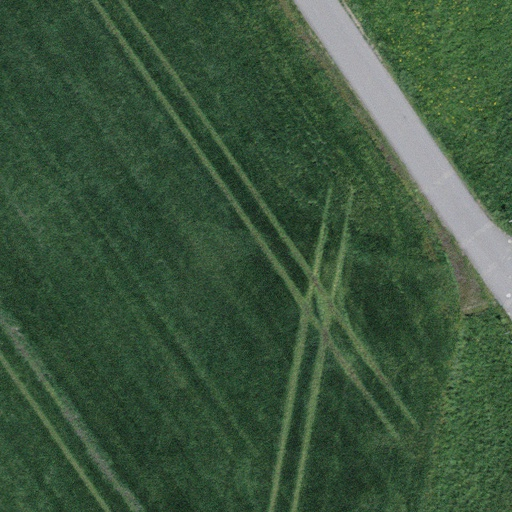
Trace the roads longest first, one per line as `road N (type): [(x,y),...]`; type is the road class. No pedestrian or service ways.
road 1 (track): [(470,511),(480,452),(479,373),(448,296),(472,229),(511,170)]
road 2 (track): [(511,274),(313,0)]
